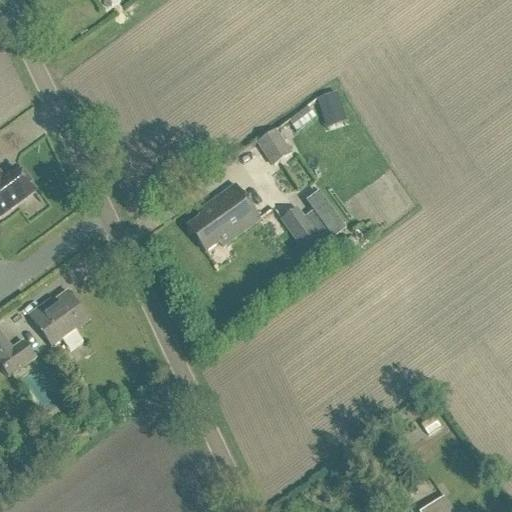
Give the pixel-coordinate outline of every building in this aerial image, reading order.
[(336,97),(318,104),(323,121),(342,115),(336,97)] [(307,108),(287,123),(295,134),(315,119),(307,108)] [(257,147),(272,171),(292,157),(277,134),(257,147)] [(0,221),(34,196),(15,171),(2,180),(0,177),(0,221)] [(260,223),(235,189),(197,216),(201,221),(187,231),(205,256),(219,246),(222,250),(260,223)] [(280,224),(305,259),(322,246),(297,211),(280,224)] [(67,296),(55,304),(53,302),(30,318),(52,350),(63,342),(71,353),(83,345),(75,334),(88,325),(67,296)] [(34,359),(22,341),(9,350),(0,336),(0,368),(7,378),(34,359)] [(432,420),(420,427),(426,437),(438,429),(432,420)] [(354,460),(392,511),(416,495),(377,443),(354,460)] [(422,511),(452,511),(443,498),(422,511)]
